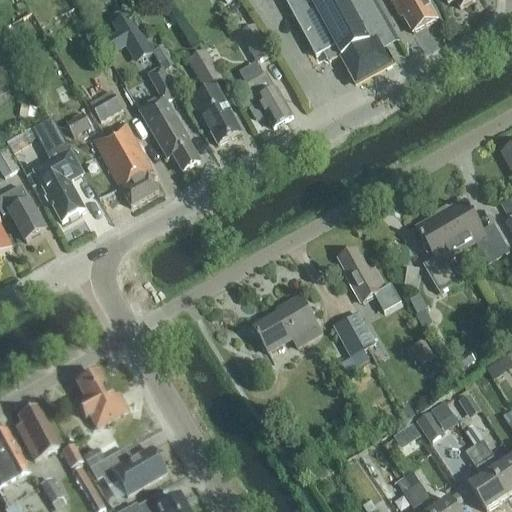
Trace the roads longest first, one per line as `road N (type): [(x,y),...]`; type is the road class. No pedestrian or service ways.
road 1 (tertiary): [(103,270),(121,243),(511,30)]
road 2 (unclassified): [(130,333),(511,118)]
road 3 (tertiary): [(231,511),(130,333)]
road 4 (residential): [(130,333),(0,407)]
